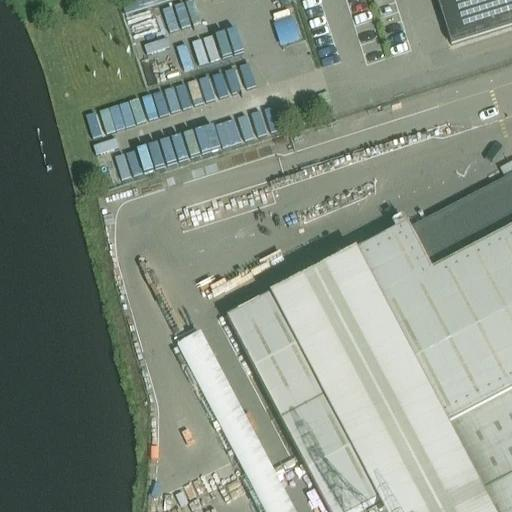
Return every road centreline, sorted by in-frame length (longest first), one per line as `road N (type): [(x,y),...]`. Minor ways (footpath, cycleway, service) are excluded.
road 1 (unknown): [(511,91),(128,216),(123,238),(133,280)]
road 2 (unknown): [(133,280),(169,511)]
road 3 (unknown): [(302,226),(422,186),(511,128)]
road 4 (unknown): [(133,280),(302,226)]
road 5 (unknown): [(433,55),(362,73),(349,63),(327,0)]
